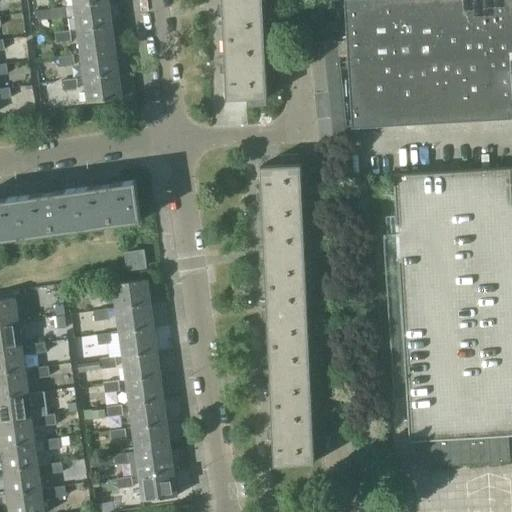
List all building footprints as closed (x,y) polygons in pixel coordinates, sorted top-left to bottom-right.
[(74,5),(67,6),(68,17),(76,16),(78,29),(112,24),(109,0),(74,5)] [(262,0),(222,0),(225,38),(264,35),(262,0)] [(511,0),(345,0),(353,127),(511,117),(511,0)] [(67,6),(52,8),(53,16),(53,19),(68,17),(67,6)] [(52,8),(40,9),(41,17),(53,16),(52,8)] [(112,24),(78,29),(81,53),(115,48),(112,24)] [(56,42),(71,40),(70,30),(55,32),(56,42)] [(264,35),(225,38),(227,97),(246,97),(247,106),(266,105),(265,96),(267,96),(264,35)] [(311,55),(339,52),(337,40),(309,42),(311,55)] [(115,48),(81,53),(84,77),(119,72),(115,48)] [(339,52),(311,55),(312,67),(340,64),(339,52)] [(73,54),(58,56),(59,66),(75,64),(73,54)] [(341,77),(340,64),(312,67),(313,80),(341,77)] [(119,72),(84,77),(88,102),(122,97),(119,72)] [(77,77),(61,80),(63,90),(79,88),(77,77)] [(341,77),(313,80),(314,92),(343,89),(341,77)] [(0,98),(11,97),(9,86),(0,87),(0,98)] [(344,102),(343,89),(314,92),(316,105),(344,102)] [(345,114),(344,102),(316,105),(317,117),(345,114)] [(346,127),(345,114),(317,117),(318,129),(346,127)] [(348,139),(346,127),(318,129),(320,142),(348,139)] [(263,225),(303,223),(300,163),(298,164),(297,154),(279,155),(279,164),(260,165),(263,225)] [(511,167),(394,174),(409,439),(429,438),(431,465),(489,461),(489,464),(500,464),(500,460),(510,460),(508,434),(511,433),(511,167)] [(135,180),(79,188),(85,227),(141,220),(135,180)] [(79,188),(23,196),(29,235),(85,227),(79,188)] [(0,239),(29,235),(23,196),(0,198),(0,239)] [(303,223),(263,225),(266,285),(305,283),(303,223)] [(145,266),(143,254),(143,249),(125,252),(128,269),(145,266)] [(116,307),(151,302),(147,278),(113,283),(116,307)] [(308,342),(305,283),(266,285),(269,344),(308,342)] [(105,284),(90,286),(92,296),(107,294),(105,284)] [(0,322),(19,320),(15,296),(0,298),(0,322)] [(151,302),(116,307),(119,331),(154,326),(151,302)] [(108,308),(94,310),(95,320),(110,318),(108,308)] [(64,316),(55,317),(57,329),(65,328),(64,316)] [(0,347),(22,344),(19,320),(0,322),(0,347)] [(157,350),(154,326),(119,331),(123,355),(157,350)] [(111,332),(97,334),(98,344),(112,342),(111,332)] [(45,341),(30,343),(32,353),(47,351),(45,341)] [(308,342),(269,344),(271,404),(311,402),(308,342)] [(0,372),(25,369),(22,344),(0,347),(0,372)] [(157,350),(123,355),(126,379),(161,374),(157,350)] [(115,356),(100,358),(102,369),(117,366),(115,356)] [(99,360),(79,363),(77,363),(78,371),(100,369),(99,360)] [(48,365),(34,368),(35,377),(50,375),(48,365)] [(0,396),(28,393),(25,369),(0,372),(0,396)] [(161,374),(126,379),(129,403),(164,398),(161,374)] [(105,392),(119,390),(118,380),(103,382),(105,392)] [(0,421),(32,417),(28,393),(0,396),(0,421)] [(164,398),(129,403),(129,405),(121,406),(121,404),(107,406),(108,416),(131,413),(133,427),(167,423),(164,398)] [(76,402),(68,403),(69,412),(77,411),(76,402)] [(314,462),(311,402),(271,404),(274,464),(314,462)] [(106,417),(105,408),(92,410),(93,419),(106,417)] [(54,413),(39,415),(41,425),(56,423),(54,413)] [(35,441),(32,417),(0,421),(0,441),(1,446),(35,441)] [(167,423),(133,427),(136,451),(171,447),(167,423)] [(110,430),(111,440),(126,438),(125,428),(110,430)] [(379,442),(378,430),(350,433),(351,445),(379,442)] [(58,436),(43,439),(45,449),(59,447),(58,436)] [(35,441),(1,446),(4,470),(38,465),(35,441)] [(380,455),(379,442),(351,445),(352,458),(380,455)] [(136,454),(128,455),(129,462),(129,464),(138,463),(139,475),(174,471),(171,447),(136,451),(136,454)] [(127,452),(113,454),(115,464),(129,462),(127,452)] [(382,467),(380,455),(352,458),(354,470),(382,467)] [(61,461),(46,463),(48,473),(63,471),(61,461)] [(38,465),(4,470),(7,494),(42,489),(38,465)] [(383,480),(382,467),(354,470),(355,483),(383,480)] [(174,471),(139,475),(143,500),(177,495),(174,471)] [(117,478),(118,489),(133,486),(131,476),(117,478)] [(384,492),(383,480),(355,483),(356,495),(384,492)] [(65,485),(50,487),(51,497),(66,495),(65,485)] [(44,511),(42,489),(7,494),(9,511),(44,511)] [(386,504),(384,492),(356,495),(358,507),(386,504)]
